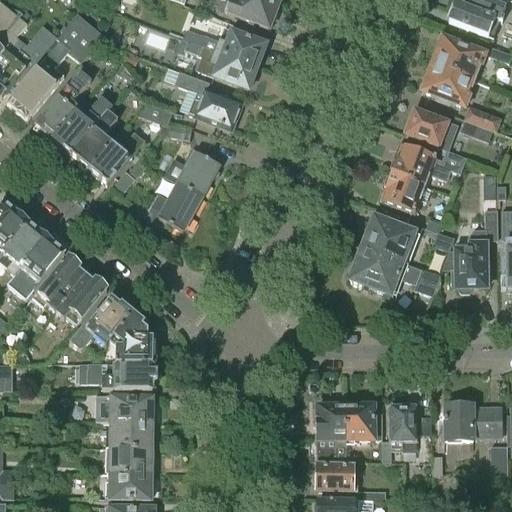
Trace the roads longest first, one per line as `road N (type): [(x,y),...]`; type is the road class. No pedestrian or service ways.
road 1 (residential): [(239,345),(368,0)]
road 2 (residential): [(239,345),(0,151)]
road 3 (residential): [(239,345),(272,353),(511,352)]
road 4 (residential): [(237,511),(239,345)]
